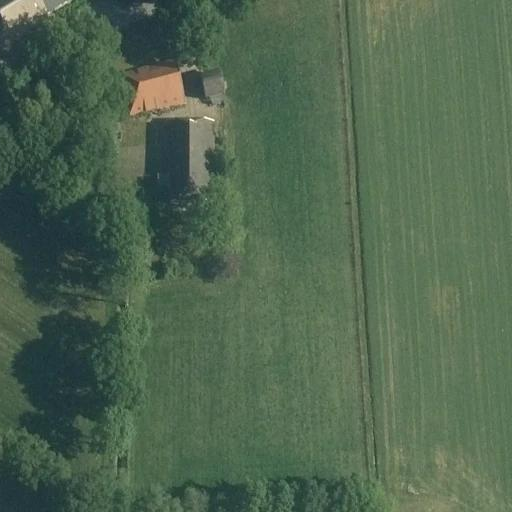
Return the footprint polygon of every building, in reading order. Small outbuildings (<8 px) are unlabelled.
[(0,0),(0,49),(48,23),(45,18),(71,3),(69,0),(0,0)] [(184,106),(174,61),(120,77),(129,120),(184,106)] [(219,76),(200,81),(205,101),(209,100),(211,106),(222,103),(222,96),(223,96),(219,76)] [(213,171),(213,125),(164,126),(165,177),(169,177),(170,205),(211,205),(211,171),(213,171)] [(98,229),(106,211),(93,205),(85,223),(98,229)]
